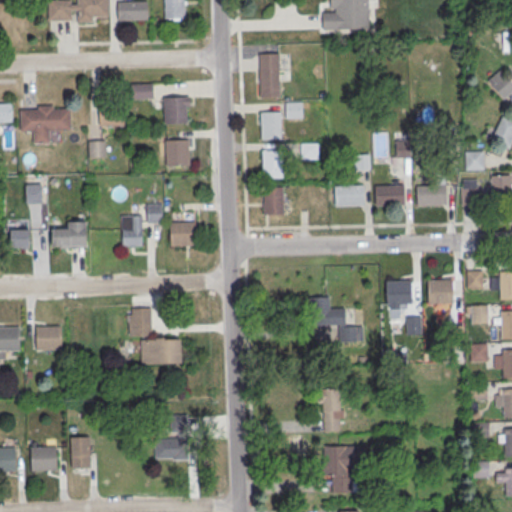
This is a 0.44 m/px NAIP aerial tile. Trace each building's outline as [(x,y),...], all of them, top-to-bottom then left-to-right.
[(77,0),(107,0),(108,18),(78,20),(77,0)] [(163,0),(184,0),(185,19),(164,19),(163,0)] [(330,0),(369,0),(370,31),(322,32),(322,14),(335,14),(335,10),(330,10),(330,0)] [(117,3),(146,2),(147,22),(118,23),(117,3)] [(259,55),(279,54),(281,98),(260,99),(259,55)] [(511,90),(511,83),(500,69),(487,80),(502,98),(511,90)] [(153,98),(153,82),(131,82),(131,98),(153,98)] [(164,99),(185,98),(185,126),(164,127),(164,99)] [(0,104),(12,104),(12,123),(0,123),(0,104)] [(19,111),(38,111),(38,107),(53,107),(53,110),(70,110),(71,131),(49,132),(49,144),(33,145),(33,133),(20,133),(19,111)] [(260,113),(281,112),(281,140),(260,141),(260,113)] [(511,140),(511,118),(502,114),(491,139),(509,147),(511,140)] [(166,139),(187,139),(188,167),(167,167),(166,139)] [(409,157),(409,139),(395,139),(395,157),(409,157)] [(88,140),(88,156),(105,156),(105,140),(88,140)] [(464,169),(483,169),(483,150),(464,150),(464,169)] [(262,152),(283,152),(284,180),(263,180),(262,152)] [(511,174),(489,174),(489,194),(511,194),(511,174)] [(478,204),(478,178),(461,178),(461,204),(478,204)] [(334,187),(364,186),(365,207),(335,208),(334,187)] [(375,187),(405,186),(405,206),(376,208),(375,187)] [(416,188),(446,186),(447,207),(417,208),(416,188)] [(263,188),(284,188),(284,216),(263,216),(263,188)] [(162,203),(146,203),(146,222),(162,222),(162,203)] [(122,217),(142,217),(143,247),(123,247),(122,217)] [(68,224),(86,223),(86,249),(51,249),(51,231),(69,231),(68,224)] [(169,224),(194,223),(196,247),(170,248),(169,224)] [(9,247),(29,247),(29,228),(9,228),(9,247)] [(466,287),(481,287),(481,269),(466,269),(466,287)] [(499,273),(511,273),(511,301),(499,301),(499,273)] [(427,279),(452,278),(453,302),(428,303),(427,279)] [(386,280),(411,279),(412,303),(387,304),(386,280)] [(362,341),(362,324),(346,324),(346,307),(330,307),(330,296),(310,296),(310,341),(362,341)] [(151,307),(128,307),(129,335),(140,335),(141,363),(181,363),(181,337),(151,337),(151,307)] [(500,310),(511,310),(511,338),(501,338),(500,310)] [(35,326),(61,325),(62,349),(37,350),(35,326)] [(0,326),(19,326),(20,350),(0,350),(0,326)] [(470,344),(486,343),(487,361),(470,361),(470,344)] [(502,350),(511,349),(511,377),(502,378),(502,350)] [(470,383),(487,382),(487,400),(470,400),(470,383)] [(322,430),(341,430),(341,389),(322,389),(322,430)] [(502,389),(511,389),(511,417),(503,417),(502,389)] [(154,439),(178,438),(178,431),(171,431),(170,415),(187,415),(188,459),(172,459),(172,457),(155,458),(154,439)] [(471,420),(488,420),(489,437),(472,438),(471,420)] [(503,428),(511,428),(511,456),(504,456),(503,428)] [(71,437),(90,436),(91,467),(72,468),(71,437)] [(30,446),(55,445),(57,469),(31,470),(30,446)] [(323,475),(332,475),(331,492),(351,492),(351,467),(365,468),(365,445),(323,445),(323,475)] [(0,447),(15,447),(16,471),(0,471),(0,447)] [(472,461),(489,461),(489,478),(472,479),(472,461)] [(505,467),(511,467),(511,495),(506,496),(505,481),(496,482),(496,472),(505,472),(505,467)]
